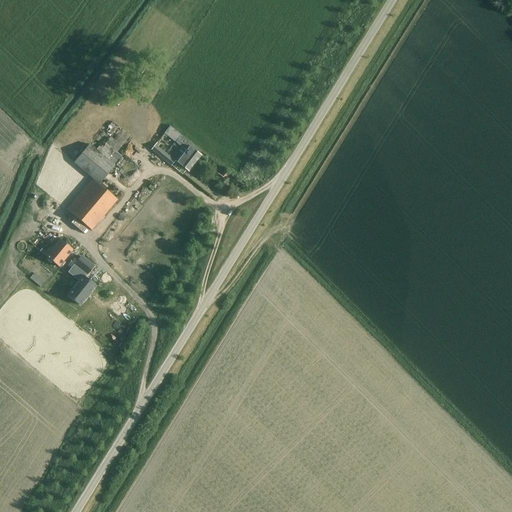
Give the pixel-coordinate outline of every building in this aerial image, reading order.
[(116,152),(130,135),(113,121),(106,129),(111,134),(109,136),(111,136),(105,143),(116,152)] [(164,133),(176,142),(186,150),(176,162),(187,171),(200,155),(194,149),(196,147),(170,126),(164,133)] [(104,142),(97,150),(90,144),(74,163),(93,179),(67,209),(91,230),(117,199),(98,184),(121,157),(104,142)] [(151,149),(155,153),(171,165),(175,161),(159,148),(160,147),(156,143),(151,149)] [(115,222),(120,225),(125,218),(121,214),(115,222)] [(59,267),(73,250),(59,239),(52,248),(50,246),(45,252),(42,249),(40,251),(59,267)] [(79,281),(67,295),(80,305),(96,286),(83,276),(86,273),(87,274),(93,266),(81,256),(75,264),(80,268),(73,277),(79,281)]
